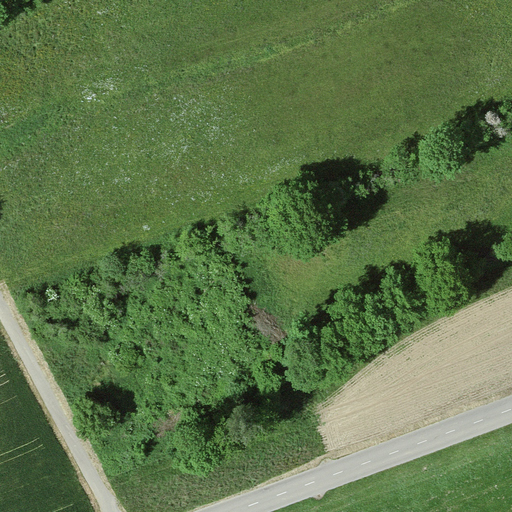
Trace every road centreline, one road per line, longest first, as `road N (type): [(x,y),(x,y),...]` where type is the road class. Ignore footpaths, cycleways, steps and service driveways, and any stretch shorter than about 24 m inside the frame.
road 1 (unclassified): [(511,413),(235,511)]
road 2 (track): [(110,511),(0,304)]
